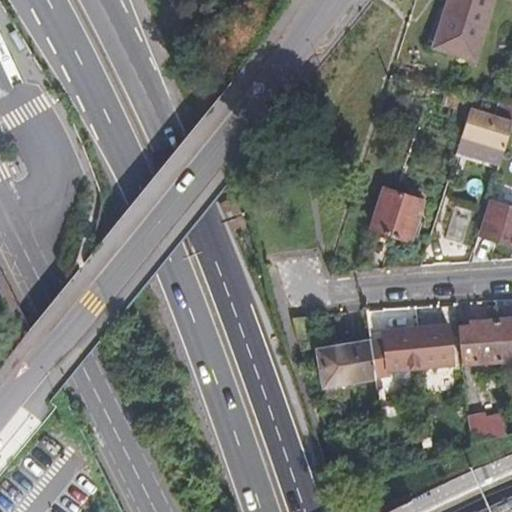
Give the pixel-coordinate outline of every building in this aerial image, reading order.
[(440,0),(425,47),(432,49),(447,2),(441,0),(440,0)] [(447,0),(447,2),(432,49),(473,62),(492,0),(447,0)] [(471,99),(442,94),(439,103),(469,110),(471,99)] [(511,122),(511,107),(497,104),(493,118),(469,110),(459,138),(503,152),(511,125),(511,122)] [(419,204),(382,192),(369,232),(406,244),(419,204)] [(511,212),(489,205),(478,237),(511,248),(511,212)] [(469,213),(453,208),(442,244),(459,249),(469,213)] [(511,319),(492,322),(496,364),(511,362),(511,319)] [(288,323),(298,354),(316,348),(307,321),(288,323)] [(453,331),(456,367),(496,364),(492,322),(466,324),(467,330),(453,331)] [(383,375),(455,368),(451,328),(436,330),(396,334),(379,336),(380,340),(383,375)] [(371,374),(371,377),(383,375),(380,340),(367,341),(368,344),(371,374)] [(371,374),(368,344),(312,361),(324,397),(361,386),(358,378),(371,374)] [(466,445),(499,440),(496,421),(477,423),(476,416),(462,418),(466,445)]
